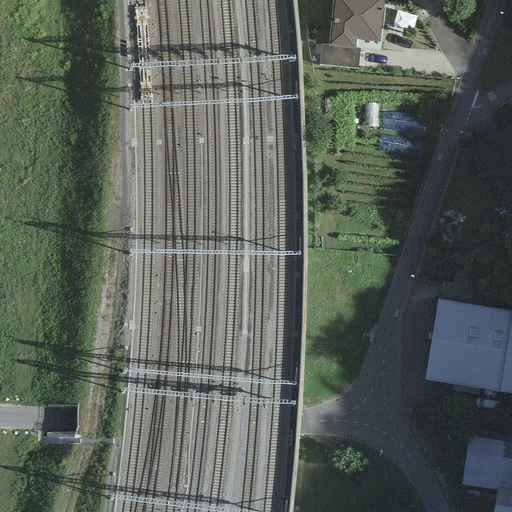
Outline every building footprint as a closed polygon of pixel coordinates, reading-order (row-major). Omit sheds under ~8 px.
[(383,0),(332,0),(328,45),(328,46),(355,49),(355,48),(356,39),(380,42),(383,0)] [(358,68),(360,49),(355,48),(355,49),(328,46),(328,45),(321,45),(320,65),(358,68)] [(511,123),(469,148),(485,176),(495,171),(511,201),(511,123)] [(511,311),(435,299),(422,378),(511,391),(511,311)] [(511,511),(511,444),(470,438),(463,483),(499,488),(495,511),(511,511)]
